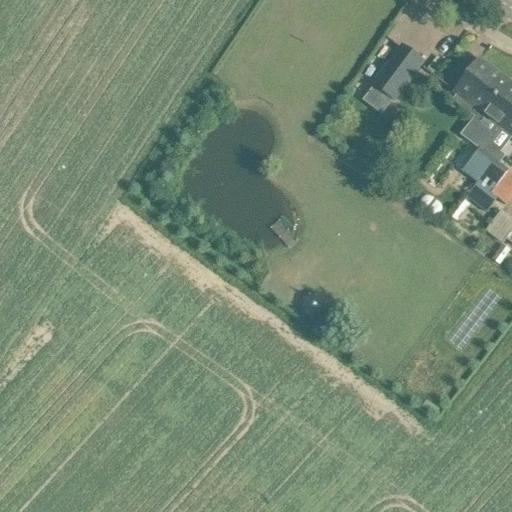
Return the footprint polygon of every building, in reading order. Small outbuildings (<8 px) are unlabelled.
[(375,86),(365,101),(383,115),(394,100),(422,62),(403,48),(375,86)] [(456,95),(451,101),(473,118),(459,136),(477,149),(478,150),(481,152),(487,144),(500,127),(511,110),(511,85),(480,61),(468,77),(455,94),(456,95)] [(511,110),(500,127),(511,136),(511,110)] [(478,150),(462,173),(477,185),(495,163),(481,152),(478,150)] [(477,185),(466,199),(473,204),(484,213),(495,198),(504,205),(511,193),(511,175),(499,165),(495,163),(477,185)] [(442,209),(441,206),(439,203),(431,197),(428,196),(424,197),(421,199),(420,202),(420,206),(423,209),(430,214),(434,216),(438,215),(440,213),(442,209)] [(511,221),(499,211),(484,231),(501,245),(511,231),(511,221)]
